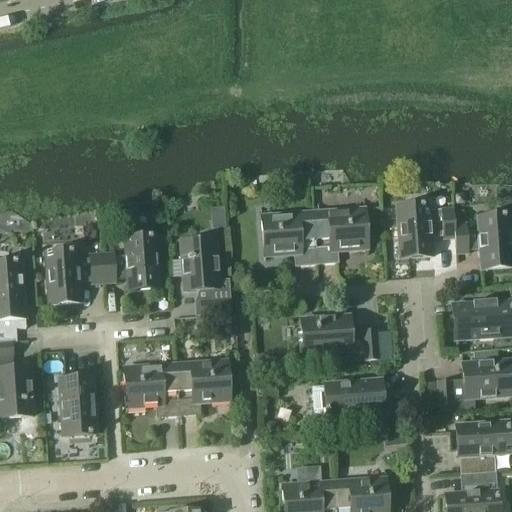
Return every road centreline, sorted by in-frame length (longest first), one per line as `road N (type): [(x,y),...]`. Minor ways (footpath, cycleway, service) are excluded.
road 1 (residential): [(422,511),(409,338),(420,283),(291,292)]
road 2 (residential): [(115,478),(106,335)]
